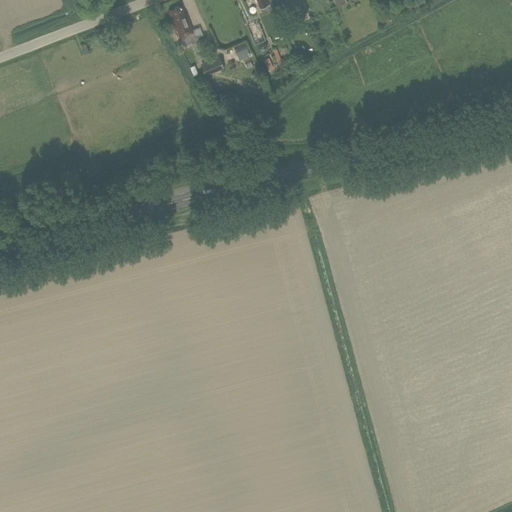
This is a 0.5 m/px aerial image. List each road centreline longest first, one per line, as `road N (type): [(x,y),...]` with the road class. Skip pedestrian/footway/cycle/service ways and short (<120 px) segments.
road 1 (primary): [(0,248),(511,113)]
road 2 (unclassified): [(0,60),(160,0)]
